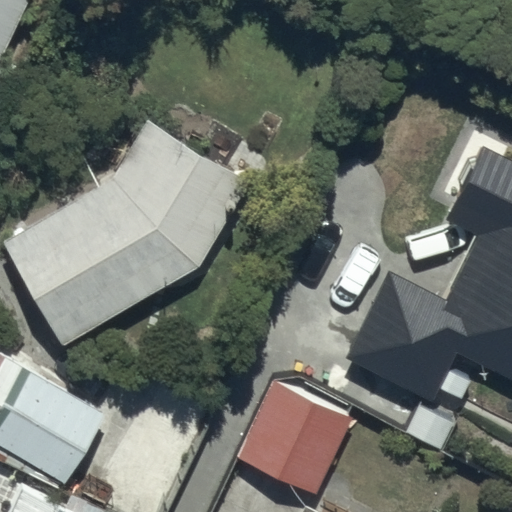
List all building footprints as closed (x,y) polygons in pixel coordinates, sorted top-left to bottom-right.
[(0,0),(0,53),(23,0),(0,0)] [(108,173),(0,241),(0,248),(63,348),(200,260),(251,183),(142,111),(108,173)] [(511,157),(483,143),(446,218),(456,222),(424,286),(387,267),(344,354),(435,399),(441,386),(462,397),(471,378),(446,366),(456,345),(511,372),(511,157)] [(0,349),(0,450),(62,485),(104,409),(0,349)] [(350,413),(270,378),(236,454),(316,489),(350,413)] [(0,511),(72,511),(20,484),(27,472),(0,457),(0,511)]
